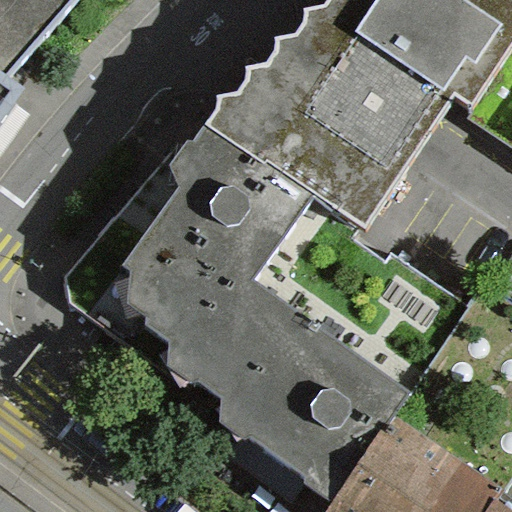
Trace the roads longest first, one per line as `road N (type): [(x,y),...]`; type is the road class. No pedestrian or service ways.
road 1 (residential): [(0,240),(85,134),(219,0)]
road 2 (primary): [(194,511),(0,364)]
